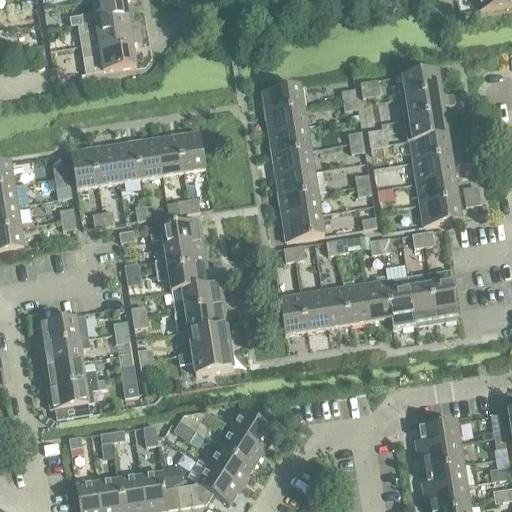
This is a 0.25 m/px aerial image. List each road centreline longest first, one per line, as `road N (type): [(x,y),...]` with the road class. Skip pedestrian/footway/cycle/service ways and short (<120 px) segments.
road 1 (residential): [(40,511),(13,331),(0,317)]
road 2 (residential): [(357,431),(404,402),(511,385)]
road 3 (residential): [(357,431),(304,445),(262,511)]
